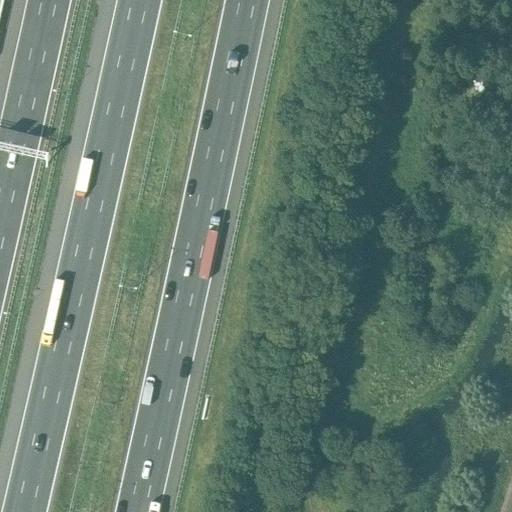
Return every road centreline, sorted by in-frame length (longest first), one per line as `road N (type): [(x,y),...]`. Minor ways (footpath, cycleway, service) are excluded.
road 1 (motorway): [(139,0),(23,511)]
road 2 (motorway): [(137,511),(242,0)]
road 3 (motorway): [(47,0),(0,219)]
